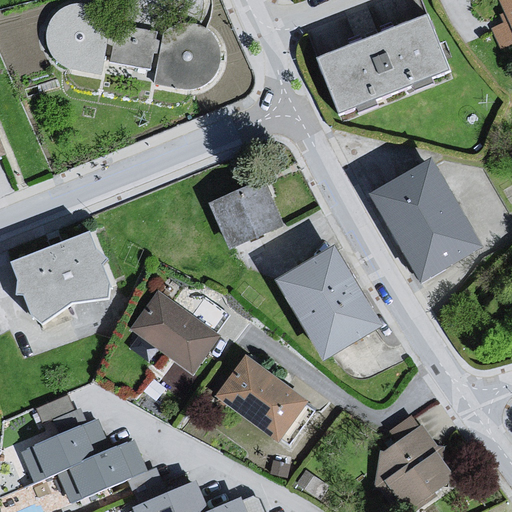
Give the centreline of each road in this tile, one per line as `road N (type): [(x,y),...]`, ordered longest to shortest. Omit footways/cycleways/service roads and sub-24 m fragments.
road 1 (residential): [(463,399),(291,105)]
road 2 (residential): [(291,105),(0,224)]
